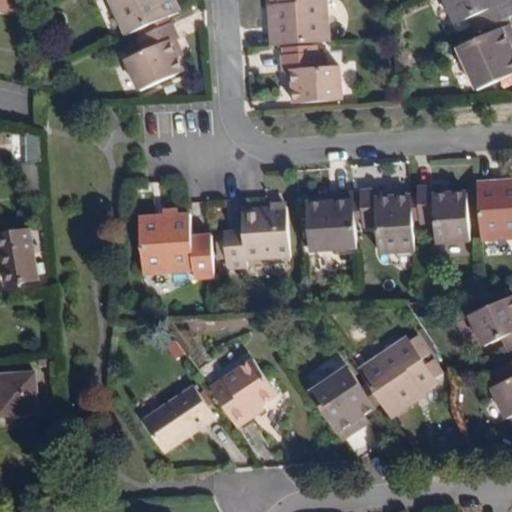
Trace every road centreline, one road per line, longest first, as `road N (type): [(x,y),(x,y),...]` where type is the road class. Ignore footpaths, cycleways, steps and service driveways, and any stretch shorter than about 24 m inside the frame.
road 1 (residential): [(220,0),(227,111),(238,137),(259,153),(511,141)]
road 2 (residential): [(511,489),(306,503),(287,511)]
